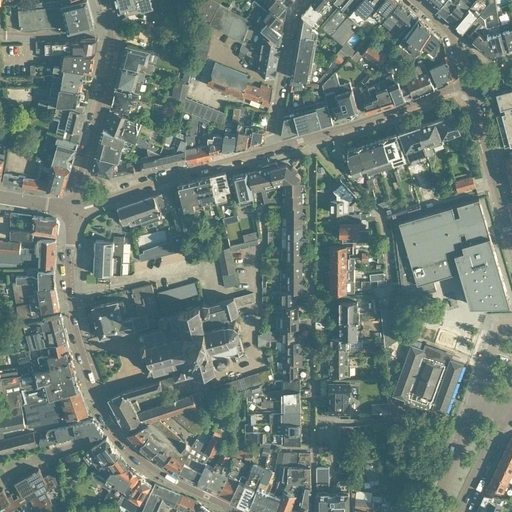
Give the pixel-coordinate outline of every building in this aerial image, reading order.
[(93,25),(86,0),(76,0),(72,2),(62,1),(58,1),(58,0),(44,2),(18,4),(20,25),(21,25),(21,30),(66,26),(68,31),(69,31),(95,25),(94,24),(93,25)] [(116,0),(119,11),(125,10),(126,14),(142,10),(154,7),(151,0),(116,0)] [(248,27),(251,21),(220,3),(212,0),(202,0),(196,15),(214,22),(212,26),(242,42),(245,36),(248,27)] [(284,21),(272,9),(269,12),(254,0),(253,0),(253,1),(253,6),(254,7),(282,32),(284,21)] [(286,9),(287,7),(279,0),(270,0),(267,4),(285,19),(285,18),(286,10),(287,9),(286,9)] [(327,1),(328,0),(314,0),(311,4),(322,14),(322,13),(325,16),(333,6),(327,1)] [(361,0),(336,0),(334,2),(338,6),(321,26),(331,35),(361,0)] [(361,0),(331,35),(343,45),(366,19),(372,13),(382,0),(361,0)] [(382,0),(372,13),(366,19),(373,25),(379,19),(381,21),(399,0),(398,0),(382,0)] [(457,3),(456,3),(454,1),(454,0),(446,0),(440,8),(438,10),(446,17),(457,3)] [(471,3),(468,0),(458,0),(456,3),(457,3),(446,17),(454,23),(471,3)] [(480,0),(475,0),(455,25),(463,32),(486,5),(480,0)] [(391,29),(408,9),(400,2),(383,21),(391,29)] [(304,12),(302,15),(312,24),(322,14),(311,4),(304,12)] [(494,18),(493,14),(498,13),(497,4),(488,6),(482,13),(484,16),(488,19),(494,18)] [(282,32),(254,7),(250,11),(264,24),(261,28),(279,44),(280,44),(282,32)] [(405,29),(416,16),(408,9),(391,29),(395,33),(401,26),(405,29)] [(170,11),(158,17),(161,24),(162,24),(173,18),(170,11)] [(187,12),(173,18),(162,24),(167,35),(186,26),(184,21),(190,18),(187,12)] [(486,29),(487,28),(485,18),(480,14),(470,27),(474,31),(469,37),(490,55),(496,53),(494,45),(492,46),(489,36),(488,37),(486,29)] [(301,19),(298,34),(317,37),(318,32),(315,29),(312,29),(313,25),(312,24),(302,15),(301,19)] [(399,45),(395,51),(407,59),(411,63),(413,61),(416,57),(418,53),(433,31),(419,18),(402,41),(414,49),(411,53),(399,45)] [(511,48),(511,20),(501,24),(508,50),(511,48)] [(499,25),(487,28),(486,29),(488,37),(489,36),(492,46),(494,45),(496,53),(506,50),(499,25)] [(248,27),(245,36),(250,38),(253,29),(248,27)] [(438,44),(442,38),(433,31),(418,53),(423,55),(424,56),(427,52),(434,58),(436,54),(438,44)] [(200,33),(199,39),(210,43),(211,37),(200,33)] [(298,34),(296,45),(315,48),(317,37),(298,34)] [(275,46),(264,37),(261,52),(278,56),(278,57),(279,50),(275,49),(275,46)] [(96,50),(98,38),(81,39),(64,42),(45,42),(45,41),(36,41),(36,53),(45,52),(45,53),(52,53),(52,52),(67,52),(96,50)] [(199,39),(197,45),(209,48),(210,43),(199,39)] [(371,60),(379,49),(371,43),(363,54),(371,60)] [(151,51),(127,44),(121,66),(146,72),(151,73),(154,64),(148,63),(151,51)] [(276,67),(278,56),(261,52),(260,54),(255,54),(255,51),(249,50),(249,48),(242,44),(240,49),(244,52),(250,55),(251,55),(254,55),(253,58),(260,60),(259,62),(276,67)] [(197,45),(195,57),(206,59),(207,58),(209,48),(197,45)] [(315,51),(315,48),(296,45),(295,56),(313,59),(318,61),(319,60),(321,62),(322,55),(315,51)] [(341,48),(337,53),(342,57),(344,58),(343,58),(345,60),(350,54),(341,48)] [(388,55),(379,49),(371,60),(380,66),(388,55)] [(93,71),(96,50),(67,52),(52,52),(52,53),(52,64),(55,65),(61,65),(60,65),(84,69),(93,71)] [(359,51),(353,59),(357,62),(363,54),(359,51)] [(340,63),(343,58),(344,58),(342,57),(337,53),(334,59),(340,63)] [(251,55),(250,55),(249,60),(250,61),(250,63),(252,63),(252,64),(258,65),(258,71),(266,76),(274,77),(276,69),(275,69),(276,67),(259,62),(260,60),(253,58),(254,55),(251,55)] [(458,77),(447,55),(442,57),(444,62),(430,67),(439,86),(447,82),(446,82),(458,77)] [(317,70),(318,61),(313,59),(295,56),(293,66),(311,70),(314,70),(317,70)] [(336,67),(340,63),(334,59),(333,60),(331,61),(330,62),(330,65),(330,66),(335,68),(336,67)] [(247,77),(248,74),(216,62),(207,84),(241,97),(242,95),(270,105),(273,88),(261,84),(260,88),(247,82),(249,78),(247,77)] [(418,65),(413,67),(424,92),(435,88),(425,63),(419,66),(418,65)] [(84,72),(84,69),(60,65),(61,65),(55,65),(54,69),(55,69),(54,74),(54,75),(82,79),(83,79),(87,78),(87,74),(84,72)] [(144,78),(146,72),(121,66),(116,85),(116,87),(140,93),(142,83),(140,82),(141,77),(144,78)] [(189,81),(192,68),(186,66),(182,80),(189,81)] [(293,66),(291,77),(313,81),(313,80),(314,70),(311,70),(293,66)] [(424,92),(413,67),(410,68),(409,70),(411,74),(405,76),(406,79),(413,96),(424,92)] [(374,77),(369,73),(362,81),(367,85),(374,77)] [(80,89),(82,79),(54,75),(54,74),(53,74),(44,75),(45,79),(53,79),(52,85),(80,89)] [(406,99),(399,81),(396,82),(393,74),(386,77),(397,103),(406,99)] [(350,82),(334,87),(331,75),(323,84),(327,100),(329,107),(332,106),(336,118),(347,115),(359,111),(350,82)] [(291,79),(290,85),(294,86),(293,90),(303,89),(302,81),(291,79)] [(385,79),(374,84),(381,108),(395,104),(385,79)] [(413,96),(406,79),(399,81),(406,99),(413,96)] [(184,105),(186,96),(188,85),(189,84),(176,81),(172,96),(165,95),(164,100),(184,105)] [(381,108),(374,84),(368,86),(361,92),(367,112),(381,108)] [(82,90),(80,89),(52,85),(49,101),(39,99),(38,106),(77,104),(78,99),(80,99),(81,98),(84,97),(85,93),(82,91),(82,90)] [(140,93),(116,87),(115,92),(115,93),(113,100),(113,101),(111,106),(137,112),(139,103),(137,102),(140,93)] [(511,88),(497,92),(501,108),(502,107),(503,110),(511,107),(511,88)] [(226,112),(192,99),(186,96),(184,105),(183,109),(192,113),(199,115),(212,120),(224,125),(226,112)] [(333,123),(329,107),(327,100),(316,103),(322,126),(333,123)] [(322,126),(316,103),(304,106),(311,129),(322,126)] [(83,113),(85,106),(57,107),(56,111),(55,110),(53,118),(60,120),(56,133),(48,131),(47,134),(77,143),(80,133),(85,113),(83,113)] [(311,129),(304,106),(294,109),(294,113),(300,132),(311,129)] [(511,119),(511,107),(503,110),(503,112),(496,114),(497,116),(496,116),(497,121),(498,121),(499,123),(511,119)] [(115,112),(108,131),(125,137),(135,142),(148,148),(159,153),(163,144),(151,139),(150,138),(149,137),(147,137),(139,134),(143,123),(115,112)] [(198,128),(198,119),(199,115),(192,113),(191,135),(186,135),(186,139),(185,152),(187,159),(188,165),(198,162),(195,146),(195,140),(195,135),(197,134),(198,128)] [(264,139),(268,114),(260,113),(259,121),(252,120),(251,126),(248,145),(257,143),(262,142),(264,139)] [(300,132),(294,113),(291,114),(290,114),(284,116),(281,135),(283,137),(300,132)] [(454,114),(436,120),(442,138),(460,132),(454,114)] [(211,124),(212,120),(199,115),(198,119),(211,124)] [(235,148),(239,122),(239,120),(233,119),(232,119),(231,126),(225,126),(222,151),(235,148)] [(511,132),(511,119),(499,123),(500,126),(499,126),(500,131),(501,131),(502,135),(511,132)] [(436,120),(418,126),(427,155),(428,156),(434,154),(432,147),(444,143),(442,138),(436,120)] [(248,145),(251,126),(247,125),(244,125),(245,123),(239,122),(235,148),(248,145)] [(418,126),(399,133),(407,156),(409,161),(427,155),(418,126)] [(125,137),(108,131),(103,129),(100,138),(133,147),(135,142),(125,137)] [(185,152),(186,139),(168,132),(163,144),(159,153),(160,154),(159,156),(162,165),(187,159),(185,152)] [(511,144),(511,132),(502,135),(502,137),(503,142),(504,142),(505,146),(511,144)] [(208,136),(209,136),(209,133),(203,134),(204,144),(196,146),(195,140),(195,146),(198,162),(212,159),(211,153),(209,146),(208,138),(208,136)] [(220,151),(222,134),(214,133),(214,137),(209,136),(208,136),(208,138),(209,146),(211,153),(220,151)] [(44,146),(40,158),(42,158),(42,159),(71,167),(74,155),(78,143),(77,143),(47,134),(44,146)] [(396,134),(384,138),(392,162),(394,166),(406,162),(405,158),(396,134)] [(130,153),(133,147),(100,138),(96,155),(125,162),(126,159),(120,158),(122,151),(130,153)] [(384,138),(372,142),(381,170),(394,166),(392,162),(384,138)] [(372,142),(359,146),(367,171),(369,175),(381,170),(372,142)] [(350,163),(340,167),(349,177),(367,171),(359,146),(347,150),(347,156),(350,163)] [(160,154),(159,153),(148,148),(149,155),(140,157),(141,160),(138,160),(137,159),(139,170),(162,165),(159,156),(160,154)] [(132,160),(125,162),(96,155),(92,169),(94,172),(111,176),(135,171),(132,160)] [(66,181),(71,167),(42,159),(37,178),(19,175),(17,185),(48,190),(63,192),(66,181)] [(285,204),(302,204),(302,197),(308,191),(305,189),(305,184),(301,184),(301,176),(287,165),(278,167),(277,162),(261,166),(258,164),(255,170),(248,172),(253,190),(261,188),(264,203),(270,202),(278,202),(278,198),(268,198),(266,190),(276,188),(276,185),(283,183),(284,184),(284,191),(285,191),(285,204)] [(5,172),(24,175),(25,165),(6,163),(5,172)] [(231,194),(226,172),(211,175),(218,203),(228,201),(227,195),(231,194)] [(247,172),(233,175),(240,206),(254,203),(247,172)] [(4,173),(3,182),(10,184),(12,174),(4,173)] [(218,203),(211,175),(198,178),(204,206),(205,206),(205,209),(212,207),(211,205),(218,203)] [(476,187),(473,176),(455,181),(455,182),(457,188),(458,192),(476,187)] [(173,197),(177,217),(179,224),(181,232),(189,230),(185,212),(187,211),(186,208),(189,207),(190,210),(204,206),(198,178),(178,183),(179,187),(173,189),(175,197),(173,197)] [(341,200),(330,200),(330,212),(342,212),(342,220),(342,221),(376,219),(375,218),(371,213),(349,214),(349,212),(349,204),(351,204),(357,199),(358,198),(342,182),(333,190),(341,198),(341,200)] [(429,191),(418,195),(421,202),(439,196),(434,183),(427,185),(429,191)] [(166,209),(161,193),(154,196),(154,195),(118,208),(123,223),(129,220),(130,225),(141,221),(142,225),(163,217),(162,214),(167,212),(166,209)] [(511,305),(479,198),(394,223),(403,300),(437,290),(433,279),(460,271),(470,304),(470,306),(487,305),(511,305)] [(421,210),(419,203),(407,207),(409,214),(421,210)] [(285,205),(282,205),(282,216),(287,216),(308,216),(304,213),(302,213),(302,204),(285,204),(285,205)] [(57,219),(44,217),(34,215),(32,229),(34,230),(34,232),(41,233),(41,232),(57,235),(59,222),(57,219)] [(225,224),(238,220),(237,215),(223,218),(225,224)] [(287,227),(302,227),(302,219),(305,219),(308,216),(287,216),(287,227)] [(340,225),(339,226),(339,230),(340,231),(340,237),(343,237),(343,242),(369,241),(369,230),(359,230),(359,223),(340,223),(340,225)] [(287,227),(282,227),(282,237),(287,237),(308,237),(304,235),(302,235),(302,227),(287,227)] [(34,239),(34,232),(34,230),(32,229),(15,228),(11,228),(11,237),(22,238),(34,239)] [(123,275),(125,236),(124,236),(117,236),(117,241),(96,240),(94,274),(112,274),(122,274),(122,275),(123,275)] [(0,252),(55,255),(56,240),(40,240),(38,240),(37,248),(21,247),(22,238),(11,237),(10,241),(0,239),(0,252)] [(287,237),(282,237),(282,248),(287,248),(302,248),(302,243),(302,240),(305,240),(308,237),(287,237)] [(144,253),(139,254),(141,261),(141,260),(186,250),(186,249),(183,238),(173,240),(174,244),(166,246),(167,251),(158,253),(157,247),(145,250),(146,252),(144,253)] [(331,253),(331,257),(350,257),(350,253),(353,253),(353,245),(331,245),(331,246),(330,248),(330,252),(331,253)] [(232,253),(231,251),(230,246),(226,247),(226,248),(218,249),(219,255),(232,253)] [(287,248),(282,248),(282,259),(287,259),(308,259),(304,256),(302,256),(302,248),(287,248)] [(55,269),(55,255),(0,252),(0,267),(17,267),(17,263),(22,263),(23,258),(39,259),(39,267),(29,267),(29,269),(55,269)] [(220,262),(233,259),(232,253),(219,255),(220,262)] [(355,257),(350,257),(331,257),(331,262),(330,263),(330,267),(331,268),(331,269),(355,269),(355,257)] [(221,268),(234,266),(233,259),(220,262),(221,268)] [(287,270),(302,270),(302,262),(305,262),(308,259),(287,259),(287,269),(287,270)] [(223,274),(235,272),(234,266),(221,268),(222,274),(223,274)] [(55,285),(55,269),(29,269),(29,274),(17,275),(17,282),(33,281),(34,284),(40,284),(40,287),(55,285)] [(302,278),(302,270),(287,270),(287,269),(281,269),(281,280),(308,280),(304,278),(302,278)] [(355,281),(355,269),(331,269),(331,270),(330,271),(330,275),(331,276),(331,281),(347,281),(355,281)] [(224,281),(237,278),(235,272),(223,274),(224,281)] [(364,276),(364,281),(374,280),(385,280),(384,272),(373,273),(370,274),(370,276),(364,276)] [(238,284),(237,278),(224,281),(225,287),(238,284)] [(302,292),(302,286),(302,284),(305,284),(308,280),(281,280),(281,292),(299,292),(302,292)] [(57,296),(55,285),(40,287),(40,284),(34,284),(33,281),(17,282),(13,282),(17,304),(2,307),(3,316),(11,314),(11,317),(40,314),(40,311),(59,307),(57,296)] [(195,281),(189,283),(192,295),(198,293),(195,281)] [(347,293),(347,281),(331,281),(331,286),(330,287),(330,291),(331,292),(331,293),(347,293)] [(189,283),(183,285),(186,297),(192,295),(189,283)] [(153,312),(158,311),(152,284),(133,288),(134,293),(136,293),(137,296),(135,297),(139,315),(153,312)] [(183,285),(177,286),(180,299),(186,297),(183,285)] [(177,286),(171,288),(174,300),(180,299),(177,286)] [(171,288),(165,290),(168,302),(174,300),(171,288)] [(165,290),(159,291),(162,304),(168,302),(165,290)] [(299,296),(299,292),(281,292),(276,292),(277,303),(281,303),(281,304),(296,304),(296,303),(296,296),(299,296)] [(244,352),(239,336),(241,330),(240,325),(236,321),(238,313),(239,313),(237,306),(255,301),(253,293),(212,304),(204,303),(201,306),(200,305),(159,316),(161,326),(144,331),(144,332),(143,332),(143,333),(141,333),(139,335),(140,338),(141,341),(143,342),(142,342),(148,366),(153,365),(154,371),(153,372),(153,373),(155,372),(155,374),(156,374),(156,372),(164,370),(165,372),(166,371),(166,370),(173,368),(174,375),(175,374),(176,377),(177,376),(177,378),(196,373),(196,374),(203,372),(205,378),(211,376),(210,370),(217,368),(217,367),(220,367),(221,369),(222,369),(222,367),(225,364),(227,365),(227,364),(226,363),(226,359),(227,359),(227,360),(228,360),(229,360),(229,359),(230,359),(231,358),(231,357),(230,355),(244,352)] [(119,301),(119,300),(93,306),(100,337),(125,331),(149,325),(148,321),(155,319),(153,312),(139,315),(123,319),(122,313),(126,312),(123,300),(119,301)] [(299,304),(296,304),(281,304),(277,304),(277,316),(299,316),(299,304)] [(360,309),(358,309),(358,310),(340,310),(340,321),(360,321),(360,320),(360,309)] [(393,310),(381,312),(385,348),(397,341),(393,310)] [(64,325),(61,314),(44,318),(44,319),(24,324),(27,333),(54,325),(55,328),(64,325)] [(299,327),(299,316),(277,316),(277,327),(281,327),(296,327),(299,327)] [(362,321),(362,320),(360,320),(360,321),(340,321),(340,339),(357,339),(362,339),(362,329),(362,328),(364,326),(364,323),(362,321)] [(67,339),(64,325),(55,328),(54,325),(27,333),(30,347),(46,343),(46,344),(47,344),(67,339)] [(296,329),(296,327),(281,327),(281,338),(281,340),(299,340),(299,336),(296,336),(296,329)] [(263,329),(263,334),(258,334),(258,340),(270,340),(270,341),(281,340),(281,338),(276,338),(272,337),(275,335),(274,333),(273,332),(272,331),(270,330),(268,329),(267,329),(266,329),(263,329)] [(27,356),(19,358),(22,367),(24,367),(23,366),(27,365),(40,361),(38,356),(44,354),(44,355),(50,353),(50,354),(70,348),(67,339),(47,344),(46,344),(46,343),(30,347),(25,349),(27,356)] [(362,350),(362,339),(357,339),(340,339),(331,339),(331,348),(352,348),(352,350),(358,350),(362,350)] [(302,340),(299,340),(281,340),(281,351),(307,351),(305,348),(302,348),(302,340)] [(464,363),(451,359),(450,359),(449,361),(424,352),(425,349),(423,349),(411,344),(393,395),(405,399),(402,407),(430,417),(433,410),(444,414),(445,414),(464,363)] [(50,367),(73,360),(70,348),(50,354),(50,353),(44,355),(44,354),(38,356),(40,361),(27,365),(23,366),(24,367),(24,370),(2,373),(3,378),(4,380),(25,376),(25,373),(50,367)] [(357,353),(358,350),(352,350),(352,348),(331,348),(331,358),(349,358),(349,354),(357,353)] [(302,362),(302,357),(302,354),(305,354),(307,351),(281,351),(281,361),(283,361),(283,363),(297,363),(302,362)] [(349,362),(349,358),(331,358),(331,376),(341,376),(341,378),(350,378),(350,375),(351,375),(351,362),(349,362)] [(0,387),(51,378),(76,372),(73,360),(50,367),(25,373),(25,376),(4,380),(0,380),(0,387)] [(298,366),(297,363),(283,363),(283,370),(281,370),(281,379),(281,380),(298,379),(298,366)] [(275,379),(271,368),(265,370),(269,381),(275,379)] [(269,381),(265,370),(260,372),(263,383),(269,381)] [(27,404),(80,389),(76,372),(51,378),(0,387),(0,398),(6,398),(11,416),(11,417),(23,415),(22,412),(23,411),(22,405),(27,404)] [(263,383),(260,372),(254,374),(258,385),(262,383),(263,383)] [(177,381),(176,377),(175,374),(174,375),(171,376),(150,383),(126,391),(126,390),(110,398),(117,411),(117,412),(120,418),(121,418),(128,432),(144,424),(159,419),(172,415),(199,406),(204,404),(204,403),(219,398),(216,387),(215,386),(214,387),(192,394),(181,398),(138,412),(137,410),(141,408),(137,401),(133,403),(130,397),(163,386),(177,381)] [(258,385),(254,374),(249,376),(252,387),(258,385)] [(252,387),(249,376),(243,378),(247,389),(252,387)] [(247,389),(243,378),(238,380),(241,391),(245,389),(247,389)] [(301,390),(301,378),(298,379),(281,380),(281,379),(275,380),(275,384),(273,384),(273,386),(282,385),(282,390),(282,391),(301,390)] [(241,391),(238,380),(232,382),(236,393),(241,391)] [(236,393),(232,382),(227,384),(230,395),(233,394),(236,393)] [(258,385),(252,387),(247,389),(245,389),(245,396),(247,396),(247,394),(255,393),(255,392),(263,391),(262,383),(258,385)] [(330,413),(349,413),(350,402),(349,402),(349,394),(350,394),(350,383),(330,383),(330,394),(331,394),(330,402),(330,413)] [(230,395),(227,384),(221,385),(225,396),(230,395)] [(225,396),(221,385),(216,387),(219,398),(225,396)] [(81,390),(80,389),(27,404),(22,405),(23,411),(26,411),(29,426),(47,423),(73,417),(89,413),(81,390)] [(245,398),(245,396),(245,389),(241,391),(236,393),(233,394),(233,399),(245,398)] [(301,400),(301,390),(282,391),(282,390),(271,390),(271,396),(282,395),(282,400),(282,401),(301,400)] [(256,402),(255,393),(247,394),(247,396),(248,402),(256,402)] [(301,410),(301,400),(282,401),(282,400),(262,401),(262,406),(273,406),(282,406),(282,411),(301,410)] [(373,405),(374,418),(391,416),(390,403),(373,405)] [(199,409),(199,406),(172,415),(190,430),(197,418),(200,409),(199,409)] [(282,413),(270,413),(270,423),(271,423),(282,423),(301,423),(301,412),(301,410),(282,411),(282,413)] [(256,423),(256,413),(248,414),(248,423),(256,423)] [(11,416),(4,417),(6,430),(11,429),(25,427),(23,417),(23,415),(11,417),(11,416)] [(103,433),(93,418),(48,430),(47,433),(48,437),(39,439),(40,445),(47,443),(59,439),(84,431),(86,438),(103,433)] [(205,423),(202,421),(197,418),(190,430),(198,437),(205,423)] [(191,446),(184,440),(159,419),(144,424),(128,432),(136,440),(139,444),(162,463),(168,466),(172,468),(179,472),(192,448),(193,449),(198,439),(196,439),(191,446)] [(301,434),(301,423),(282,423),(271,423),(271,433),(282,434),(301,434)] [(340,472),(352,473),(352,426),(340,426),(340,472)] [(206,485),(223,452),(222,452),(221,453),(217,450),(222,440),(221,429),(217,427),(205,451),(203,452),(202,452),(201,450),(204,443),(198,439),(193,449),(192,448),(179,472),(206,485)] [(0,455),(40,445),(39,439),(36,440),(34,432),(0,440),(0,455)] [(261,442),(261,433),(261,432),(254,432),(246,432),(245,435),(245,442),(253,442),(261,442)] [(301,444),(301,434),(282,434),(282,437),(274,437),(274,443),(301,444)] [(322,436),(320,446),(329,448),(331,438),(322,436)] [(120,454),(107,437),(87,452),(87,453),(84,456),(90,464),(92,462),(93,464),(94,463),(99,470),(103,467),(105,465),(103,462),(105,461),(103,458),(108,454),(110,457),(114,454),(116,457),(120,454)] [(254,453),(253,442),(245,442),(246,457),(245,457),(245,458),(253,459),(254,453)] [(271,442),(266,442),(261,442),(260,447),(260,452),(262,452),(262,453),(269,455),(271,448),(270,447),(271,442)] [(511,447),(507,446),(503,455),(511,459),(511,447)] [(269,491),(261,511),(263,511),(275,511),(288,479),(289,465),(298,466),(299,452),(279,451),(275,469),(280,470),(279,478),(280,478),(275,493),(269,491)] [(230,473),(229,472),(223,470),(230,456),(223,452),(206,485),(220,492),(230,473)] [(299,509),(298,511),(311,511),(312,496),(311,466),(311,453),(299,452),(298,466),(305,466),(304,482),(304,484),(303,484),(299,509)] [(129,466),(120,454),(116,457),(114,454),(110,457),(108,454),(103,458),(105,461),(103,462),(105,465),(103,467),(109,474),(111,472),(129,466)] [(511,459),(503,455),(498,465),(511,471),(511,459)] [(246,463),(233,457),(233,464),(229,472),(230,473),(220,492),(231,498),(242,476),(243,474),(242,474),(246,463)] [(264,472),(265,467),(254,461),(247,477),(248,477),(238,501),(246,506),(249,506),(264,472)] [(377,464),(365,466),(366,472),(368,481),(370,480),(379,479),(377,464)] [(409,475),(407,464),(400,465),(402,476),(409,475)] [(288,479),(275,511),(298,511),(299,509),(292,507),(300,484),(303,484),(304,484),(304,482),(305,466),(298,466),(289,465),(288,479)] [(509,481),(511,475),(511,471),(498,465),(494,474),(509,481)] [(126,488),(137,471),(129,466),(111,472),(109,474),(110,476),(107,480),(98,474),(90,476),(110,490),(104,499),(108,502),(118,499),(125,494),(126,488)] [(273,470),(265,467),(264,472),(249,506),(261,511),(269,491),(273,483),(269,481),(273,470)] [(351,511),(351,496),(349,496),(349,484),(347,482),(339,482),(337,484),(337,488),(331,488),(331,467),(317,467),(317,511),(351,511)] [(35,469),(26,474),(47,511),(57,511),(46,491),(56,485),(52,478),(50,479),(47,475),(43,477),(39,468),(36,470),(35,469)] [(118,499),(117,500),(135,511),(136,508),(152,484),(141,477),(143,475),(137,471),(126,488),(125,494),(118,499)] [(47,511),(26,474),(17,479),(17,480),(15,482),(19,490),(16,492),(18,497),(16,498),(20,505),(30,499),(37,511),(47,511)] [(248,477),(247,477),(245,476),(245,475),(243,474),(242,476),(231,498),(238,501),(248,477)] [(504,492),(509,481),(494,474),(489,484),(495,487),(491,496),(501,497),(503,491),(504,492)] [(366,510),(365,511),(381,511),(382,501),(382,496),(376,496),(374,484),(380,483),(379,479),(370,480),(371,485),(372,492),(372,497),(373,505),(373,511),(366,510)] [(162,495),(165,487),(155,483),(146,502),(141,511),(151,511),(154,506),(159,494),(162,495)] [(401,497),(402,497),(407,499),(410,500),(415,486),(407,483),(401,497)] [(177,507),(183,494),(165,487),(162,495),(159,494),(154,506),(151,511),(161,511),(164,505),(169,507),(170,504),(176,507),(177,507)] [(0,511),(10,511),(9,510),(20,505),(16,498),(14,499),(11,494),(8,496),(3,488),(0,489),(0,511)] [(373,511),(373,505),(372,492),(357,490),(357,492),(352,492),(352,496),(351,496),(351,511),(365,511),(366,510),(373,511)] [(196,511),(201,504),(195,500),(185,495),(183,494),(177,507),(184,511),(187,511),(190,507),(196,511)] [(484,494),(476,511),(499,511),(506,498),(501,497),(491,496),(484,494)] [(405,505),(407,499),(402,497),(400,503),(392,502),(390,511),(404,511),(405,505)] [(390,511),(392,502),(382,501),(381,511),(390,511)]
